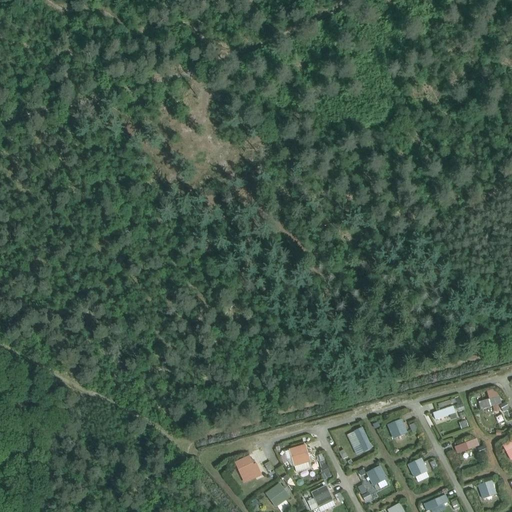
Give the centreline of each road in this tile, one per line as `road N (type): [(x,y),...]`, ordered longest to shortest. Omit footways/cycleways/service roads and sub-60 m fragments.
road 1 (track): [(0,124),(194,75),(295,35)]
road 2 (track): [(440,373),(178,445)]
road 3 (track): [(0,341),(178,445)]
